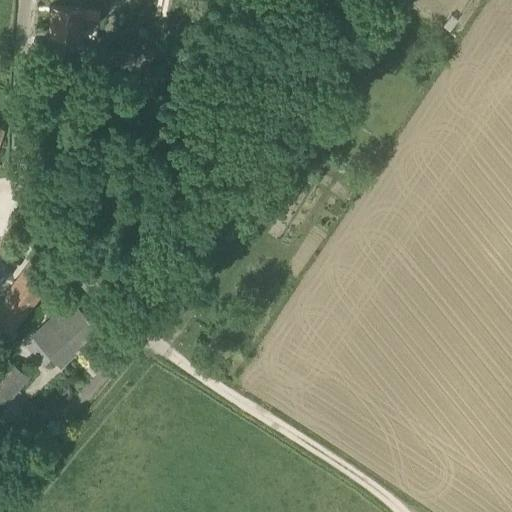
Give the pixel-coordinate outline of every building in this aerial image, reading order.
[(49,35),(74,37),(81,38),(82,22),(99,23),(100,9),(52,5),(49,35)] [(151,69),(147,84),(162,88),(166,73),(151,69)] [(30,261),(6,295),(29,311),(52,278),(30,261)] [(36,340),(53,359),(58,365),(98,328),(90,320),(92,319),(89,316),(88,317),(74,302),(62,313),(59,310),(43,326),(45,329),(34,338),(36,340)] [(0,412),(9,401),(28,376),(11,362),(0,376),(0,412)]
